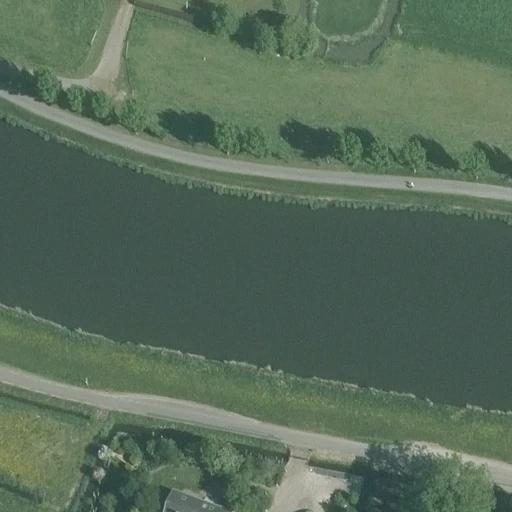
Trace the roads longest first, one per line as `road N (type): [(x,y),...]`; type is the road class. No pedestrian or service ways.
road 1 (unclassified): [(511,194),(233,168),(69,123),(0,90)]
road 2 (tertiary): [(511,478),(0,374)]
